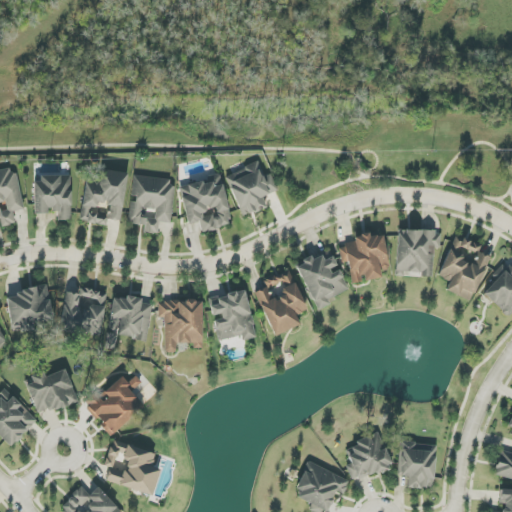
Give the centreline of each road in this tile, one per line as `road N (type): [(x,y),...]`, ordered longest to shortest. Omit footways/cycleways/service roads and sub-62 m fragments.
road 1 (residential): [(0,260),(58,253),(205,266),(327,210),(392,196),(451,201),(511,226)]
road 2 (residential): [(511,348),(470,427),(453,511)]
